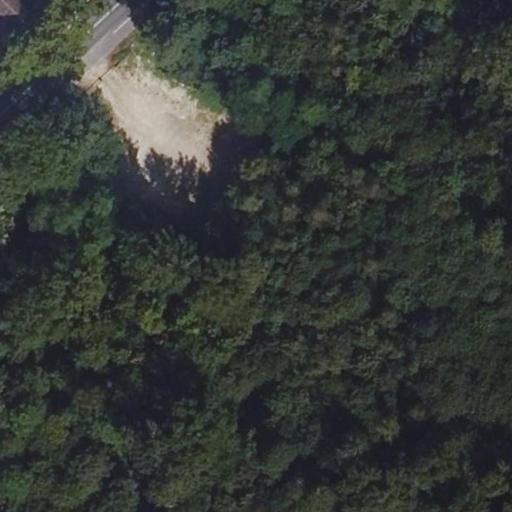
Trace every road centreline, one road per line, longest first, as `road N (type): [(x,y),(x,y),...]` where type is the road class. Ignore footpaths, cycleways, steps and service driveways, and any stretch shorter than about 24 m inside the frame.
road 1 (track): [(157,511),(40,404),(29,374),(0,341)]
road 2 (secondary): [(123,0),(0,116)]
